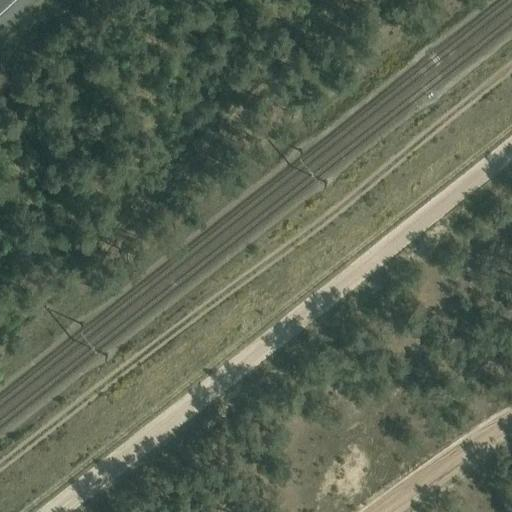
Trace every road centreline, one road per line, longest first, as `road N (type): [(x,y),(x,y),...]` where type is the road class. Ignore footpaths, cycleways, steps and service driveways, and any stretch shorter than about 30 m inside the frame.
road 1 (track): [(0,465),(511,67)]
road 2 (track): [(53,511),(511,149)]
road 3 (track): [(511,421),(371,511)]
